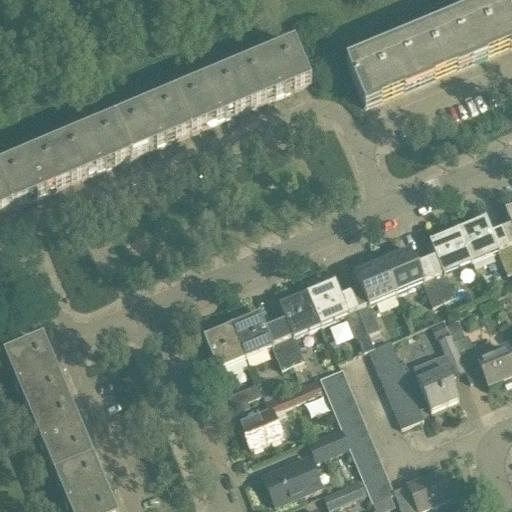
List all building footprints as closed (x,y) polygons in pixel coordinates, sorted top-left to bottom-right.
[(511,0),(507,0),(510,5),(347,72),(363,111),(511,49),(511,0)] [(295,49),(0,172),(0,218),(287,98),(311,88),(295,49)] [(510,229),(500,233),(511,260),(511,210),(504,214),(510,229)] [(485,222),(457,234),(471,268),(497,257),(507,280),(511,278),(511,260),(500,233),(491,237),(485,222)] [(435,261),(425,265),(443,307),(454,303),(444,279),(471,268),(457,234),(428,246),(435,261)] [(409,254),(381,266),(396,300),(422,289),(432,312),(443,307),(425,265),(415,269),(409,254)] [(359,293),(350,297),(368,339),(379,334),(369,311),(396,300),(381,266),(353,278),(359,293)] [(334,286),(306,298),(320,331),(346,320),(356,343),(368,339),(350,297),(340,301),(334,286)] [(285,325),(275,329),(293,371),(304,367),(293,342),(320,331),(306,298),(279,310),(285,325)] [(260,318),(231,330),(245,365),(272,353),(282,376),(293,371),(275,329),(266,333),(260,318)] [(446,335),(444,328),(433,333),(438,345),(449,340),(446,335)] [(446,335),(449,340),(452,347),(464,342),(459,329),(446,335)] [(231,330),(204,342),(218,376),(245,365),(231,330)] [(444,360),(412,375),(416,385),(430,417),(457,405),(448,384),(464,378),(452,347),(449,340),(438,345),(444,360)] [(464,342),(452,347),(464,378),(469,388),(483,382),(488,393),(511,382),(511,369),(505,353),(494,358),(489,347),(472,354),(467,341),(464,342)] [(112,511),(43,346),(4,363),(66,511),(112,511)] [(390,347),(368,356),(373,368),(394,358),(390,347)] [(394,358),(373,368),(377,379),(399,370),(394,358)] [(399,370),(377,379),(382,390),(404,381),(399,370)] [(341,375),(320,384),(324,395),(346,386),(341,375)] [(404,381),(382,390),(386,401),(408,391),(404,381)] [(267,417),(239,429),(250,455),(281,442),(271,419),(321,398),(315,385),(264,407),(267,417)] [(346,386),(324,395),(329,407),(350,397),(346,386)] [(256,390),(229,402),(233,413),(261,401),(256,390)] [(408,391),(386,401),(391,412),(413,403),(408,391)] [(350,397),(329,407),(333,418),(355,408),(350,397)] [(413,403),(391,412),(396,423),(418,414),(413,403)] [(355,408),(333,418),(338,429),(360,420),(355,408)] [(418,414),(396,423),(400,434),(422,425),(418,414)] [(360,420),(338,429),(340,434),(343,440),(364,431),(360,420)] [(364,431),(343,440),(347,451),(369,442),(364,431)] [(340,434),(307,448),(315,467),(348,453),(347,451),(343,440),(340,434)] [(369,442),(347,451),(348,453),(352,462),(374,453),(369,442)] [(374,453),(352,462),(357,473),(378,464),(374,453)] [(378,464),(357,473),(361,484),(383,475),(378,464)] [(308,465),(262,484),(273,511),(320,492),(308,465)] [(383,475),(361,484),(366,495),(387,486),(383,475)] [(440,477),(407,490),(415,511),(431,511),(452,504),(440,477)] [(388,487),(366,496),(372,509),(393,500),(388,487)] [(358,488),(323,503),(326,511),(336,511),(363,501),(358,488)]
